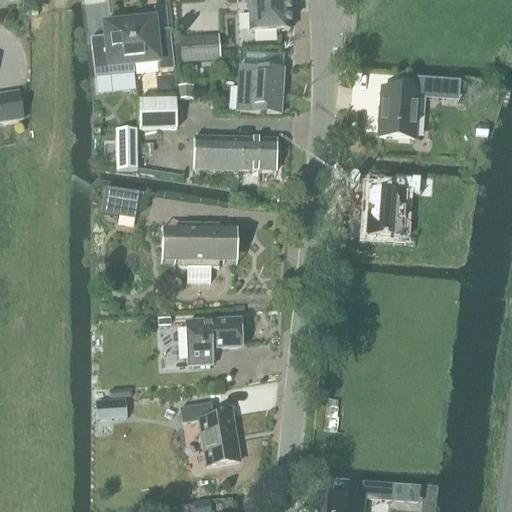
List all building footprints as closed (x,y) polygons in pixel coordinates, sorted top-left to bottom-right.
[(248,0),(250,33),(279,32),(290,32),(288,0),(248,0)] [(437,0),(395,0),(392,32),(411,33),(410,36),(415,36),(415,47),(457,51),(459,23),(444,22),(446,1),(437,0)] [(147,16),(128,18),(134,67),(158,64),(159,72),(174,70),(170,31),(169,31),(156,32),(155,20),(148,21),(147,16)] [(104,38),(90,40),(95,79),(110,78),(135,75),(134,67),(128,18),(109,20),(110,25),(103,26),(104,38)] [(180,40),(182,62),(182,65),(220,62),(217,36),(180,40)] [(235,114),(249,115),(282,116),(284,71),(237,68),(235,114)] [(158,98),(177,96),(175,76),(155,78),(158,98)] [(380,88),(376,140),(415,143),(419,100),(458,103),(460,83),(416,80),(415,91),(380,88)] [(178,100),(192,100),(193,88),(178,87),(178,100)] [(0,124),(23,120),(19,94),(0,97),(0,124)] [(175,101),(138,102),(138,132),(176,132),(175,101)] [(115,132),(115,172),(116,172),(137,172),(136,131),(115,132)] [(275,174),(276,141),(194,139),(193,172),(275,174)] [(369,192),(365,240),(402,243),(402,241),(402,240),(404,241),(408,239),(409,227),(405,225),(403,224),(406,196),(419,197),(420,187),(432,188),(433,181),(394,178),(393,194),(369,192)] [(135,221),(139,194),(105,189),(101,215),(135,221)] [(220,231),(220,227),(181,226),(181,231),(160,231),(161,265),(179,265),(179,270),(187,270),(187,285),(210,285),(210,270),(218,270),(218,266),(237,266),(237,231),(220,231)] [(349,286),(345,341),(380,343),(384,288),(349,286)] [(410,290),(408,310),(439,312),(441,292),(410,290)] [(187,369),(212,367),(211,351),(242,350),(240,323),(185,326),(187,369)] [(332,391),(329,420),(352,422),(350,443),(385,446),(386,437),(395,438),(397,420),(387,419),(390,392),(355,389),(355,393),(332,391)] [(130,391),(109,393),(109,400),(130,399),(130,391)] [(109,402),(110,421),(126,420),(125,401),(109,402)] [(230,417),(211,421),(209,407),(179,412),(181,428),(198,425),(206,471),(238,465),(230,417)] [(329,497),(327,511),(362,511),(363,502),(390,503),(418,506),(419,490),(391,488),(363,485),(362,500),(329,497)]
